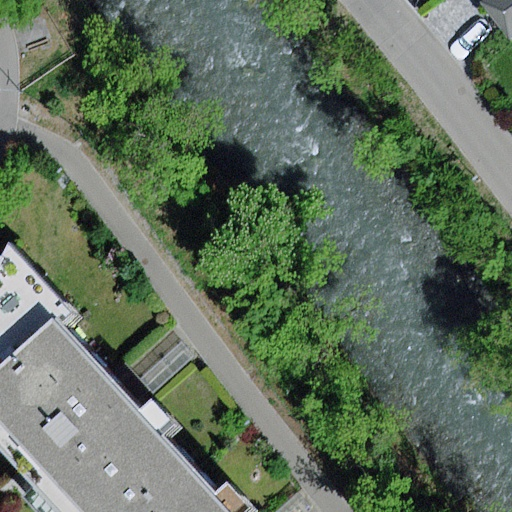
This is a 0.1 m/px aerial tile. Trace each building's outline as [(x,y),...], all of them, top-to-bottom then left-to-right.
[(511,0),(485,0),(480,4),(510,40),(511,38),(511,0)] [(0,445),(61,511),(145,511),(193,470),(119,388),(66,329),(80,319),(10,244),(0,263),(0,445)] [(183,343),(143,378),(155,391),(195,357),(183,343)] [(231,511),(193,470),(145,511),(231,511)] [(297,494),(277,511),(306,511),(310,508),(297,494)]
